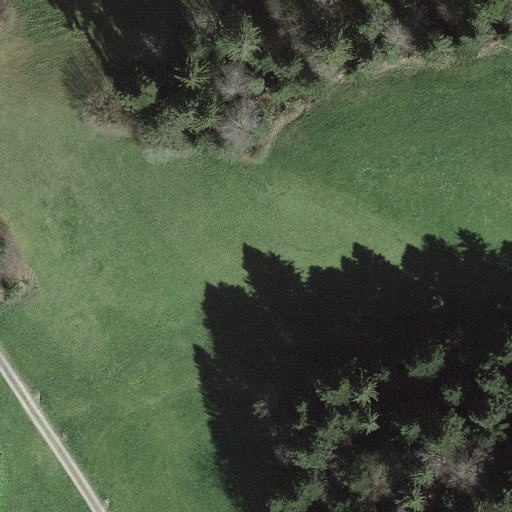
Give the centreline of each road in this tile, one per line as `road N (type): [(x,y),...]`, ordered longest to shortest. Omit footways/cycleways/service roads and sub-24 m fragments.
road 1 (track): [(0,353),(103,511)]
road 2 (track): [(379,511),(401,470),(439,433),(511,407)]
